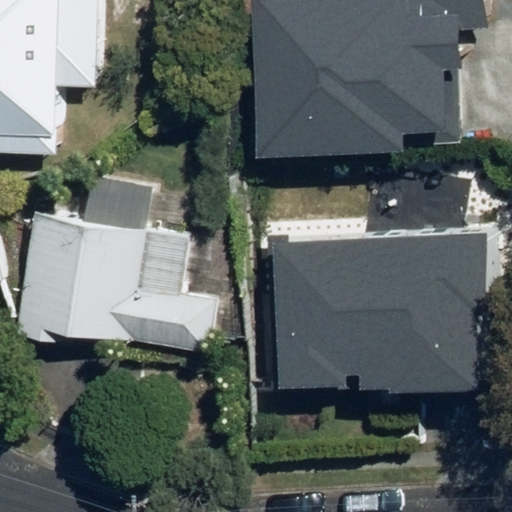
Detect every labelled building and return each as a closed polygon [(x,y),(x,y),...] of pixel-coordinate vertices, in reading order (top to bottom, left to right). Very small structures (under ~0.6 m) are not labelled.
[(0,0),(0,153),(4,153),(4,137),(84,140),(87,72),(118,73),(120,0),(0,0)] [(283,0),(292,138),(476,135),(471,46),(500,44),(497,0),(283,0)] [(46,199),(34,320),(239,339),(245,281),(222,278),(225,244),(214,243),(218,197),(172,192),(173,174),(105,168),(101,204),(46,199)] [(0,203),(0,272),(16,268),(0,203)] [(307,370),(511,365),(511,212),(304,217),(307,370)]
